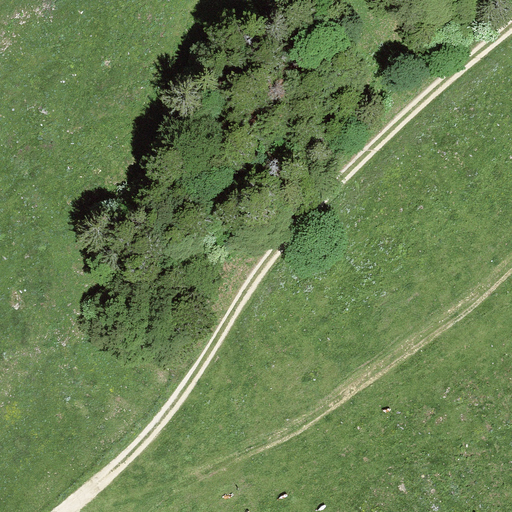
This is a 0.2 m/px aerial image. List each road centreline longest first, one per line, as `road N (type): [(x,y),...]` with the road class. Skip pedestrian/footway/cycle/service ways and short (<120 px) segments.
road 1 (track): [(90,489),(179,398),(294,227),(403,117),(511,24)]
road 2 (track): [(90,489),(272,442),(460,311),(511,264)]
